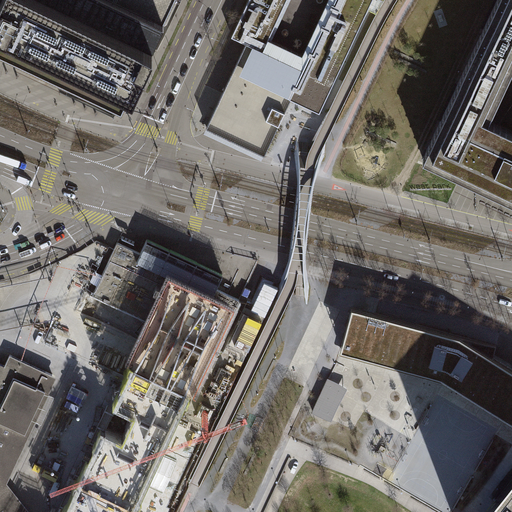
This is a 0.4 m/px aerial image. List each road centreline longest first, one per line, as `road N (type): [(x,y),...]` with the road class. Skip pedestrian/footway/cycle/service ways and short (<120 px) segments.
road 1 (primary): [(105,200),(511,307)]
road 2 (primary): [(511,279),(125,181)]
road 3 (primary): [(214,0),(152,147),(125,181)]
road 4 (primary): [(125,181),(0,135)]
